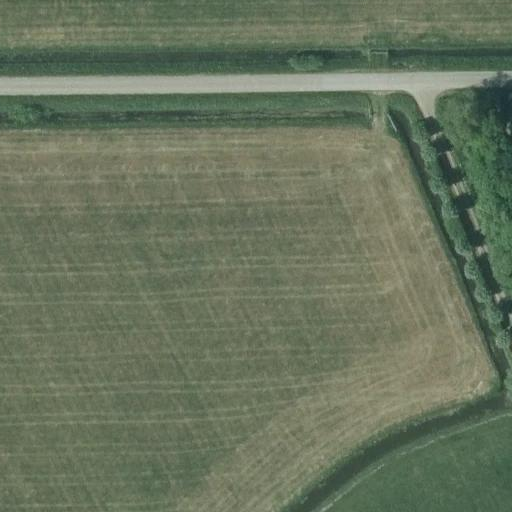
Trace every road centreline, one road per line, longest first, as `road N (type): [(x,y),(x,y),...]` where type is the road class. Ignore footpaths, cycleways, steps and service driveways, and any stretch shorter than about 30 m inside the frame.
road 1 (unclassified): [(0,85),(511,78)]
road 2 (track): [(420,79),(511,328)]
